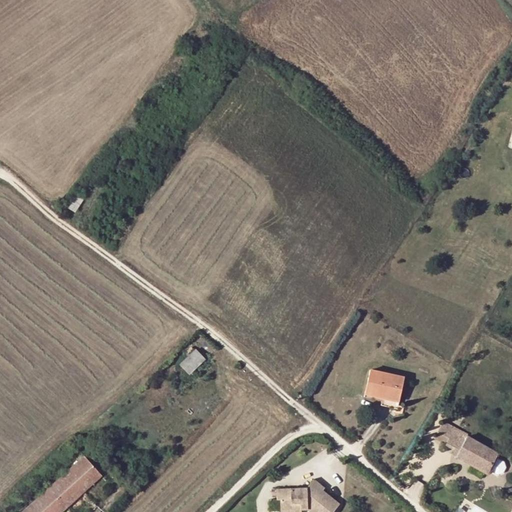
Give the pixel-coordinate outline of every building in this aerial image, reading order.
[(74,201),(69,208),(75,212),(80,205),(74,201)] [(189,374),(204,360),(195,350),(181,364),(189,374)] [(370,370),(365,394),(383,398),(399,401),(404,377),(370,370)] [(399,401),(383,398),(382,401),(381,406),(397,409),(398,405),(399,401)] [(440,425),(434,437),(456,448),(452,455),(488,474),(490,471),(498,474),(502,472),(505,467),(503,462),(496,458),(498,454),(467,437),(466,440),(454,433),(440,425)] [(456,430),(454,433),(466,440),(467,437),(456,430)] [(85,456),(93,466),(99,460),(91,451),(85,456)] [(102,476),(93,466),(85,456),(23,511),(61,511),(82,493),(84,492),(102,476)] [(277,489),(277,499),(280,500),(281,510),(295,510),(295,509),(301,509),(301,511),(308,510),(310,511),(333,511),(340,504),(322,490),(324,488),(313,480),(307,488),(277,489)] [(84,492),(82,493),(95,508),(97,506),(84,492)] [(281,510),(280,500),(277,499),(270,500),(270,510),(271,510),(281,510)]
